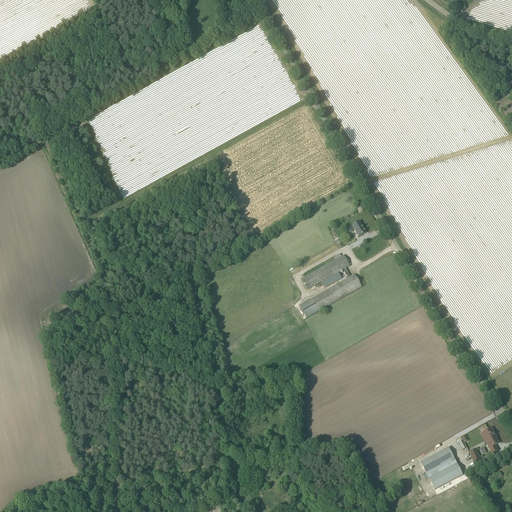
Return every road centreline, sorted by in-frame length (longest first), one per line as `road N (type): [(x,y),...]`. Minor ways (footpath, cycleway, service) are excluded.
road 1 (unclassified): [(511,414),(439,314),(257,0)]
road 2 (track): [(225,0),(220,40),(143,84)]
